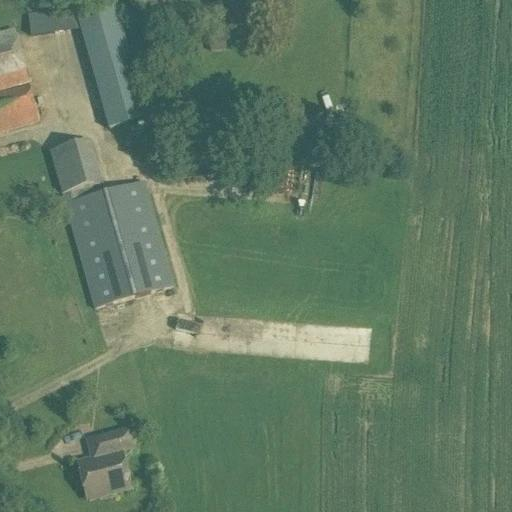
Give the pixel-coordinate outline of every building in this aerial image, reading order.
[(125,0),(142,31),(172,19),(162,0),(125,0)] [(220,0),(222,31),(253,29),(260,29),(258,0),(220,0)] [(147,122),(115,6),(77,17),(108,133),(144,123),(147,122)] [(30,38),(76,32),(73,10),(27,16),(30,38)] [(0,132),(35,123),(8,31),(0,33),(0,132)] [(105,194),(90,142),(49,154),(94,312),(175,289),(145,183),(105,194)] [(82,503),(129,490),(120,455),(136,451),(131,430),(125,432),(85,442),(90,461),(73,466),(82,503)]
